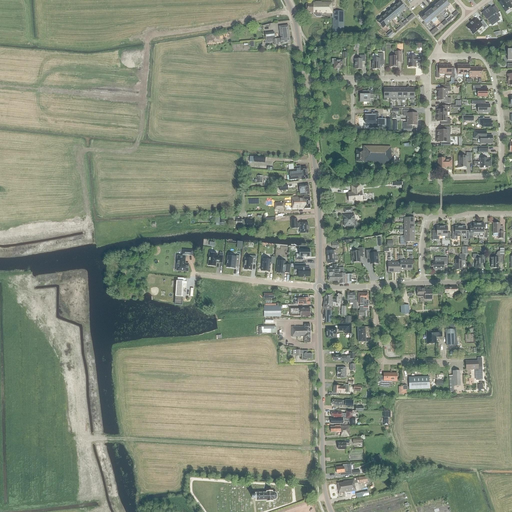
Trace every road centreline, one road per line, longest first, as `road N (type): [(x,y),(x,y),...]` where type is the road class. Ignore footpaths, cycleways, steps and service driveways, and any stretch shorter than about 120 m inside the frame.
road 1 (residential): [(435,55),(487,62),(500,112),(499,173),(430,177),(427,78)]
road 2 (tertiary): [(332,511),(322,482),(319,287)]
road 3 (tertiary): [(319,287),(303,82)]
road 4 (residential): [(511,213),(430,219),(422,283)]
road 5 (residential): [(372,287),(382,361),(446,361)]
road 6 (residential): [(191,274),(319,287)]
